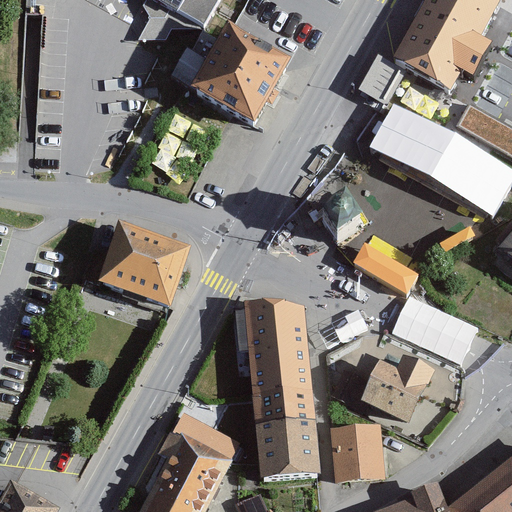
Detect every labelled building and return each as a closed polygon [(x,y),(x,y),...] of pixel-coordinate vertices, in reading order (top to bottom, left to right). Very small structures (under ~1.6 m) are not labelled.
[(135,0),(199,36),(219,0),(135,0)] [(495,5),(485,0),(421,0),(388,72),(451,100),(495,5)] [(256,128),(292,64),(229,28),(192,91),(256,128)] [(511,125),(471,104),(459,127),(511,154),(511,125)] [(302,226),(325,252),(360,220),(337,194),(302,226)] [(172,304),(192,244),(120,220),(99,280),(172,304)] [(511,227),(487,257),(511,279),(511,227)] [(284,299),(245,302),(255,422),(314,417),(304,306),(284,299)] [(411,424),(438,369),(405,353),(397,369),(380,361),(361,400),(411,424)] [(319,473),(314,417),(255,422),(260,478),(319,473)] [(386,477),(383,424),(333,427),(337,480),(386,477)] [(203,511),(230,464),(175,435),(133,511),(203,511)] [(511,511),(511,462),(444,511),(511,511)] [(0,511),(47,511),(10,487),(0,503),(0,511)] [(438,511),(432,492),(368,511),(438,511)] [(237,506),(240,511),(268,511),(257,494),(237,506)]
